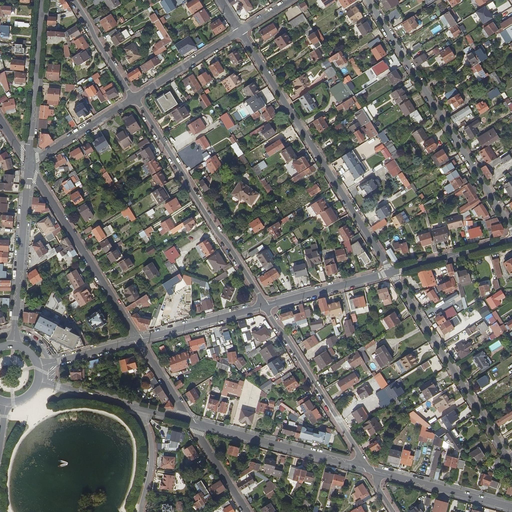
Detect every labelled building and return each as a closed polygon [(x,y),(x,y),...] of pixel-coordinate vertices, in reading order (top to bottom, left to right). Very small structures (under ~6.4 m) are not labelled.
[(72,12),(64,0),(60,0),(59,0),(65,10),(67,8),(69,12),(72,12)] [(105,0),(104,1),(110,11),(120,5),(116,0),(105,0)] [(166,0),(161,4),(166,12),(174,7),(169,0),(166,0)] [(202,7),(197,0),(194,0),(187,5),(192,13),(202,7)] [(247,0),(227,0),(228,0),(232,7),(235,5),(234,4),(239,0),(247,12),(253,9),(247,0)] [(395,6),(391,0),(388,0),(383,4),(388,11),(395,6)] [(412,5),(415,5),(414,0),(412,0),(408,1),(408,4),(400,6),(401,11),(412,9),(412,5)] [(479,16),(495,6),(496,8),(502,4),(499,0),(495,0),(476,12),(479,16)] [(308,7),(305,3),(303,4),(299,6),(302,10),(303,9),(304,11),(306,10),(306,9),(308,7)] [(8,7),(8,5),(0,5),(0,7),(0,16),(4,17),(5,15),(11,15),(11,8),(8,7)] [(347,13),(343,7),(336,12),(339,17),(347,13)] [(362,17),(359,13),(361,12),(357,7),(347,14),(352,23),(362,17)] [(210,20),(203,9),(193,16),(200,26),(210,20)] [(447,25),(450,29),(455,25),(457,24),(449,12),(445,14),(451,23),(447,25)] [(105,13),(92,20),(95,24),(100,21),(107,16),(105,13)] [(155,14),(155,13),(149,17),(153,23),(154,22),(159,20),(155,14)] [(292,30),(307,20),(302,13),(287,22),(292,30)] [(475,13),(471,15),(476,22),(480,20),(475,13)] [(107,16),(100,21),(107,31),(116,25),(110,15),(107,16)] [(419,26),(415,20),(416,20),(414,16),(407,20),(402,24),(408,33),(412,31),(413,32),(415,30),(414,29),(419,26)] [(402,24),(407,20),(405,17),(397,22),(399,25),(402,24)] [(506,28),(511,24),(511,18),(502,25),(503,28),(498,31),(499,33),(506,28)] [(225,29),(218,19),(210,24),(216,35),(225,29)] [(166,32),(159,20),(154,22),(165,39),(155,45),(157,47),(152,50),(156,56),(160,53),(166,49),(164,47),(172,42),(166,32)] [(491,20),(484,25),(485,28),(484,28),(481,30),(486,38),(498,31),(491,20)] [(373,32),(365,21),(356,26),(364,38),(373,32)] [(459,30),(460,29),(457,24),(455,25),(455,26),(450,29),(455,38),(459,35),(458,34),(460,33),(460,32),(459,30)] [(0,40),(8,41),(9,27),(0,25),(0,40)] [(265,41),(278,33),(273,25),(260,33),(265,41)] [(507,43),(511,40),(511,25),(501,33),(507,43)] [(80,34),(75,26),(66,31),(70,38),(74,37),(74,38),(80,34)] [(119,34),(116,29),(108,33),(111,39),(115,47),(130,38),(131,37),(128,34),(127,35),(124,36),(120,39),(118,35),(119,34)] [(323,38),(318,30),(315,33),(320,40),(323,38)] [(139,32),(135,35),(131,37),(130,38),(131,40),(136,37),(137,38),(141,35),(139,32)] [(292,44),(286,33),(275,40),(278,45),(280,44),(283,49),(292,44)] [(322,46),(314,33),(304,39),(310,48),(307,49),(310,54),(322,46)] [(473,43),(469,35),(465,37),(470,45),(473,43)] [(179,52),(181,56),(185,53),(184,51),(194,45),(189,36),(188,37),(181,41),(174,45),(179,52)] [(82,37),(74,42),(72,43),(73,44),(75,43),(81,52),(85,49),(88,48),(82,37)] [(370,48),(380,42),(378,38),(368,44),(370,48)] [(452,45),(449,39),(445,42),(443,44),(446,49),(449,47),(452,45)] [(138,41),(133,44),(137,51),(142,47),(138,41)] [(129,57),(127,59),(130,63),(141,57),(137,51),(133,44),(124,49),(128,56),(129,57)] [(24,55),(24,49),(22,49),(22,45),(15,45),(14,54),(24,55)] [(175,55),(179,52),(174,45),(171,47),(175,55)] [(184,51),(185,53),(195,47),(194,45),(184,51)] [(386,55),(380,45),(372,51),(377,60),(386,55)] [(488,58),(486,54),(486,53),(483,47),(480,49),(479,46),(475,49),(476,51),(474,52),(480,62),(488,58)] [(439,53),(443,51),(441,48),(439,49),(437,47),(433,50),(436,55),(439,53)] [(455,57),(449,47),(446,49),(443,51),(439,53),(446,63),(455,57)] [(85,49),(81,52),(71,59),(72,63),(75,61),(79,67),(91,59),(85,49)] [(243,61),(236,50),(228,55),(235,66),(243,61)] [(348,63),(342,53),(345,52),(344,50),(331,58),(333,62),(336,61),(339,67),(341,66),(342,67),(348,63)] [(317,55),(314,51),(310,54),(315,62),(319,59),(317,55)] [(474,52),(467,56),(474,67),(480,62),(474,52)] [(141,68),(144,74),(160,64),(159,62),(163,59),(160,54),(156,57),(140,67),(141,68)] [(419,65),(427,60),(424,54),(413,61),(417,67),(419,66),(419,65)] [(11,70),(24,70),(24,62),(11,61),(11,70)] [(388,70),(384,62),(383,62),(382,61),(375,66),(379,74),(377,75),(378,77),(383,73),(384,75),(386,73),(385,72),(388,70)] [(489,75),(480,62),(474,67),(475,69),(481,78),(482,79),(489,75)] [(223,72),(217,63),(209,68),(214,77),(223,72)] [(59,65),(48,64),(47,78),(51,79),(51,80),(58,81),(59,65)] [(340,73),(335,65),(326,71),(331,79),(340,73)] [(140,67),(127,75),(131,81),(141,75),(138,70),(141,68),(140,67)] [(481,78),(475,69),(472,71),(477,80),(481,78)] [(6,76),(5,74),(5,72),(5,71),(0,74),(0,81),(6,90),(9,89),(6,76)] [(392,87),(402,81),(396,71),(392,73),(386,77),(392,87)] [(16,75),(15,82),(25,83),(25,74),(22,74),(22,73),(16,72),(16,75)] [(99,76),(96,72),(90,76),(93,80),(99,76)] [(501,82),(494,72),(489,75),(491,79),(493,77),(496,82),(498,84),(501,82)] [(211,81),(206,73),(198,78),(203,86),(211,81)] [(236,79),(233,74),(229,76),(224,79),(231,89),(240,83),(237,78),(236,79)] [(200,87),(193,75),(183,82),(187,88),(188,90),(192,88),(194,91),(200,87)] [(310,85),(304,75),(294,82),(297,87),(295,88),(298,93),(310,85)] [(346,83),(344,81),(331,89),(340,105),(343,104),(354,97),(349,88),(346,83)] [(258,92),(252,82),(242,88),(248,97),(258,92)] [(101,93),(106,101),(108,99),(109,100),(119,94),(118,93),(120,92),(117,87),(115,88),(112,83),(104,88),(104,86),(99,90),(101,93)] [(101,104),(106,101),(101,93),(99,90),(96,85),(93,87),(92,86),(85,91),(89,97),(92,96),(92,97),(96,95),(101,104)] [(194,91),(197,96),(199,95),(204,92),(200,87),(194,91)] [(48,105),(58,106),(59,90),(48,88),(47,99),(48,99),(48,105)] [(491,101),(499,96),(502,102),(504,101),(496,88),(487,94),(491,101)] [(407,99),(408,99),(402,89),(391,95),(397,105),(398,105),(407,99)] [(456,96),(452,90),(444,95),(448,101),(456,96)] [(316,107),(308,93),(299,99),(307,113),(316,107)] [(175,105),(168,94),(157,101),(164,112),(175,105)] [(211,105),(214,103),(208,94),(205,95),(211,105)] [(454,110),(464,103),(458,94),(456,96),(448,101),(447,101),(454,110)] [(208,107),(211,105),(205,95),(201,97),(205,103),(208,107)] [(74,108),(83,102),(80,97),(71,102),(74,108)] [(265,107),(259,97),(254,100),(260,110),(265,107)] [(346,110),(354,105),(356,107),(357,107),(360,111),(362,109),(356,99),(354,97),(343,104),(340,105),(337,108),(339,111),(344,108),(346,110)] [(415,112),(407,99),(398,105),(406,118),(410,115),(415,112)] [(0,108),(4,115),(6,113),(5,111),(9,110),(15,109),(13,101),(3,104),(4,106),(2,107),(2,108),(0,108)] [(480,114),(489,109),(487,106),(485,103),(483,104),(482,102),(475,106),(477,108),(475,109),(478,114),(480,113),(480,114)] [(268,122),(276,117),(273,112),(274,111),(270,104),(265,107),(268,112),(264,115),(268,122)] [(462,118),(472,113),(471,112),(475,109),(471,104),(467,106),(468,107),(451,117),(455,123),(462,118)] [(88,113),(83,105),(74,110),(79,118),(88,113)] [(39,120),(51,121),(52,119),(52,118),(47,118),(47,115),(52,116),(52,110),(47,109),(48,107),(40,106),(39,120)] [(182,106),(167,115),(173,125),(188,115),(182,106)] [(370,122),(362,109),(360,111),(355,114),(360,123),(350,129),(353,133),(358,130),(363,127),(366,125),(370,122)] [(261,116),(258,111),(256,113),(252,115),(254,120),(261,116)] [(422,121),(417,111),(415,112),(410,115),(411,118),(414,116),(418,123),(422,121)] [(226,113),(219,117),(223,123),(227,130),(231,128),(231,124),(229,120),(230,119),(226,113)] [(461,127),(475,119),(472,113),(462,118),(465,122),(460,125),(461,127)] [(69,114),(65,117),(72,127),(76,125),(69,114)] [(327,127),(324,121),(326,120),(324,116),(313,122),(320,132),(327,127)] [(132,117),(123,123),(127,129),(127,130),(131,135),(140,129),(132,117)] [(188,126),(190,130),(192,133),(194,136),(205,129),(199,119),(188,126)] [(51,124),(51,121),(39,120),(39,128),(46,128),(46,123),(51,124)] [(479,134),(475,128),(481,124),(478,120),(464,129),(471,139),(479,134)] [(209,131),(218,125),(216,122),(207,128),(209,131)] [(378,135),(370,122),(366,125),(370,133),(368,135),(371,139),(378,135)] [(266,139),(275,134),(268,123),(252,133),(254,135),(264,129),(265,130),(266,129),(267,130),(262,132),(266,139)] [(366,140),(363,135),(366,133),(363,127),(358,130),(359,131),(355,134),(361,144),(366,140)] [(428,139),(421,129),(412,134),(419,145),(428,139)] [(487,147),(499,139),(493,129),(477,139),(484,149),(487,147)] [(132,137),(131,135),(127,130),(125,132),(124,131),(115,136),(123,149),(132,144),(129,138),(132,137)] [(43,148),(53,142),(48,135),(40,135),(40,139),(39,146),(43,148)] [(209,146),(203,136),(195,141),(196,144),(197,144),(199,143),(203,150),(209,146)] [(109,145),(104,137),(100,139),(96,141),(93,144),(98,152),(109,145)] [(140,150),(150,144),(146,139),(137,145),(140,150)] [(267,159),(285,148),(280,140),(274,144),(273,143),(264,148),(267,153),(265,154),(267,159)] [(437,149),(432,140),(424,145),(429,153),(437,149)] [(82,148),(84,152),(86,155),(93,151),(88,143),(82,148)] [(397,154),(391,144),(386,147),(392,157),(397,154)] [(82,148),(81,146),(69,153),(72,158),(74,156),(76,160),(83,156),(82,154),(84,152),(82,148)] [(153,159),(154,158),(152,155),(153,155),(148,147),(141,152),(145,160),(143,161),(145,164),(153,159)] [(496,160),(487,147),(484,149),(480,152),(488,164),(496,160)] [(297,158),(290,148),(282,153),(289,163),(297,158)] [(449,162),(443,151),(431,158),(437,169),(449,162)] [(9,159),(5,152),(0,155),(0,161),(3,171),(12,169),(9,159)] [(345,162),(353,156),(351,152),(342,158),(345,162)] [(489,169),(501,161),(503,164),(511,159),(511,157),(507,152),(496,160),(488,164),(487,165),(489,169)] [(71,167),(63,153),(56,157),(59,161),(53,165),(56,169),(66,162),(69,166),(63,167),(58,168),(59,172),(63,171),(63,173),(69,171),(73,169),(71,167)] [(135,153),(129,157),(131,161),(138,157),(135,153)] [(360,164),(355,155),(353,156),(345,162),(344,162),(346,165),(347,167),(349,171),(349,170),(359,164),(360,164)] [(216,160),(213,157),(206,161),(209,165),(206,166),(211,174),(217,170),(216,169),(218,168),(217,166),(218,165),(216,160)] [(300,173),(310,166),(305,157),(294,164),(300,173)] [(156,163),(153,159),(145,164),(144,165),(151,175),(152,176),(160,171),(162,170),(161,169),(159,165),(157,166),(156,163)] [(390,172),(398,167),(394,160),(386,166),(390,172)] [(206,166),(209,165),(206,161),(202,164),(194,168),(196,172),(203,167),(203,168),(206,166)] [(261,171),(268,167),(264,161),(258,165),(261,171)] [(456,165),(454,162),(440,170),(444,177),(445,176),(455,170),(453,167),(456,165)] [(293,183),(306,175),(307,175),(318,168),(316,164),(286,182),(286,183),(287,183),(288,184),(292,181),(293,183)] [(365,174),(359,164),(349,170),(351,174),(352,173),(354,176),(353,177),(355,180),(365,174)] [(261,171),(258,165),(252,168),(257,176),(260,175),(263,173),(261,171)] [(493,176),(486,166),(481,169),(488,179),(493,176)] [(398,176),(402,173),(398,167),(390,172),(394,179),(398,176)] [(459,178),(455,170),(445,176),(450,184),(459,178)] [(163,176),(160,171),(152,176),(151,177),(159,188),(162,186),(167,183),(162,177),(163,176)] [(102,175),(101,175),(109,187),(110,187),(114,184),(111,180),(110,178),(106,172),(102,175)] [(402,173),(398,176),(406,189),(410,186),(405,178),(403,175),(402,173)] [(13,184),(13,176),(5,175),(5,183),(11,184),(13,184)] [(65,176),(53,184),(56,188),(61,184),(68,180),(66,178),(65,176)] [(204,192),(208,189),(204,184),(210,180),(208,177),(198,183),(204,192)] [(450,184),(444,188),(448,195),(466,183),(464,179),(461,181),(459,178),(450,184)] [(68,180),(61,184),(64,188),(67,193),(75,188),(72,184),(69,179),(68,180)] [(124,182),(122,179),(118,182),(114,184),(118,191),(119,192),(121,190),(119,185),(124,182)] [(378,188),(376,184),(373,179),(360,187),(362,191),(365,189),(368,195),(378,188)] [(11,191),(11,184),(5,183),(1,183),(0,191),(11,191)] [(114,184),(110,187),(114,194),(118,191),(114,184)] [(259,194),(244,185),(244,186),(240,184),(236,190),(237,190),(233,196),(241,201),(242,199),(252,205),(259,194)] [(455,194),(456,199),(460,197),(460,195),(463,194),(464,195),(469,204),(477,199),(475,196),(478,194),(476,190),(474,189),(475,188),(474,187),(472,188),(470,184),(455,194)] [(272,190),(269,185),(268,185),(264,188),(267,192),(268,193),(272,190)] [(311,197),(320,191),(316,185),(312,187),(307,190),(311,197)] [(159,205),(168,199),(164,192),(165,191),(162,186),(159,188),(151,193),(159,205)] [(80,191),(77,192),(69,197),(75,205),(82,201),(80,197),(83,195),(80,191)] [(50,211),(48,208),(44,208),(45,204),(38,204),(39,198),(33,198),(32,209),(35,209),(35,212),(41,212),(41,214),(44,213),(47,212),(50,211)] [(180,207),(176,199),(165,205),(170,213),(180,207)] [(329,209),(326,204),(325,204),(322,199),(311,206),(317,216),(320,214),(329,209)] [(463,206),(459,209),(460,214),(464,214),(469,211),(480,203),(478,200),(463,209),(463,206)] [(93,217),(85,205),(77,209),(85,222),(93,217)] [(391,215),(386,206),(376,212),(377,215),(379,219),(381,221),(384,219),(391,215)] [(488,216),(482,206),(471,212),(474,218),(477,216),(478,218),(482,216),(483,219),(488,216)] [(135,218),(129,207),(121,212),(124,217),(128,215),(131,220),(135,218)] [(338,221),(330,208),(329,209),(320,214),(328,228),(338,221)] [(465,217),(471,214),(469,211),(464,214),(460,214),(460,216),(462,220),(465,217)] [(280,232),(278,228),(281,227),(280,225),(293,216),(292,213),(285,217),(272,225),(273,227),(268,229),(274,239),(279,236),(278,233),(280,232)] [(12,227),(13,217),(2,216),(1,226),(12,227)] [(405,224),(402,218),(398,220),(397,216),(392,219),(398,229),(405,224)] [(462,220),(460,216),(446,220),(449,230),(463,226),(463,224),(462,221),(462,220)] [(53,227),(47,217),(37,223),(44,233),(53,227)] [(191,219),(190,218),(175,228),(176,230),(181,227),(182,228),(185,227),(185,228),(187,233),(189,231),(188,230),(196,224),(195,222),(195,221),(193,218),(192,218),(191,219)] [(254,233),(263,227),(258,218),(249,224),(254,233)] [(170,231),(175,228),(169,219),(160,225),(162,227),(166,233),(170,231)] [(387,224),(384,219),(381,221),(376,224),(379,229),(387,224)] [(502,235),(504,230),(497,219),(490,221),(491,222),(485,224),(490,239),(502,235)] [(44,233),(37,223),(36,224),(42,234),(44,233)] [(92,231),(94,234),(101,230),(99,226),(93,230),(92,231)] [(350,240),(354,237),(352,234),(351,235),(350,232),(346,226),(338,230),(340,235),(341,237),(345,243),(350,240)] [(94,234),(99,242),(111,235),(106,227),(101,230),(94,234)] [(153,230),(150,227),(143,231),(145,234),(146,235),(148,233),(153,230)] [(482,236),(480,227),(468,230),(470,239),(482,236)] [(449,241),(445,228),(432,232),(432,233),(436,245),(444,243),(444,242),(449,241)] [(436,245),(432,233),(418,237),(418,241),(421,240),(422,240),(424,246),(433,244),(433,245),(431,246),(433,254),(438,253),(436,245)] [(62,250),(71,245),(66,238),(61,241),(62,242),(60,244),(62,247),(61,248),(60,248),(62,250)] [(0,250),(8,251),(8,241),(0,240),(0,250)] [(112,248),(107,240),(100,244),(105,252),(112,248)] [(214,252),(206,240),(198,245),(206,257),(214,252)] [(351,246),(350,240),(345,243),(343,244),(344,248),(351,246)] [(49,259),(59,252),(62,250),(60,248),(55,251),(54,249),(53,249),(50,251),(47,246),(44,248),(40,242),(32,247),(39,258),(45,254),(49,259)] [(371,262),(358,242),(351,246),(355,256),(357,254),(364,267),(371,262)] [(407,247),(408,247),(407,242),(400,245),(399,243),(394,244),(395,250),(402,248),(404,254),(409,253),(407,247)] [(72,257),(77,254),(71,245),(62,250),(59,252),(61,257),(66,254),(65,253),(66,252),(68,251),(70,254),(72,257)] [(179,256),(172,245),(162,251),(158,254),(158,255),(171,274),(173,278),(180,274),(173,264),(175,263),(173,260),(179,256)] [(253,250),(256,254),(263,249),(265,248),(261,245),(256,249),(256,248),(253,250)] [(306,251),(307,255),(318,252),(316,245),(311,246),(312,249),(306,251)] [(115,249),(106,255),(111,263),(120,258),(115,249)] [(399,263),(391,249),(386,252),(392,262),(397,264),(399,263)] [(270,258),(265,250),(256,257),(263,267),(271,262),(272,261),(270,258)] [(347,260),(346,257),(347,257),(345,250),(335,252),(336,258),(337,263),(347,260)] [(315,265),(321,263),(318,252),(307,255),(306,255),(310,268),(315,267),(315,265)] [(226,266),(226,265),(218,253),(207,259),(207,260),(206,261),(211,270),(213,269),(215,273),(222,268),(226,266)] [(128,257),(118,263),(124,273),(134,267),(128,257)] [(337,263),(336,258),(324,262),(328,275),(340,272),(337,263)] [(359,268),(355,258),(350,259),(352,264),(352,265),(354,270),(359,268)] [(503,281),(498,263),(500,263),(499,259),(492,260),(498,280),(498,282),(503,281)] [(272,264),(271,262),(263,267),(265,270),(271,266),(270,265),(272,264)] [(159,274),(152,263),(143,269),(150,280),(159,274)] [(225,272),(232,267),(230,263),(226,265),(226,266),(222,268),(224,272),(225,272)] [(454,273),(452,264),(447,265),(449,275),(450,274),(450,276),(455,275),(454,273)] [(307,275),(305,265),(292,268),(295,278),(307,275)] [(267,273),(272,281),(278,277),(273,269),(267,273)] [(35,270),(27,275),(32,285),(34,284),(36,288),(43,284),(35,270)] [(74,290),(84,284),(75,270),(66,276),(71,285),(69,286),(73,291),(74,290)] [(437,285),(430,270),(421,272),(426,287),(430,285),(432,288),(437,285)] [(471,280),(468,270),(462,272),(462,271),(454,273),(455,275),(458,287),(459,290),(460,293),(464,310),(467,308),(464,297),(465,297),(462,286),(461,283),(471,280)] [(227,274),(225,272),(224,272),(216,278),(217,280),(227,274)] [(263,287),(272,281),(267,273),(258,278),(263,287)] [(180,280),(178,276),(170,280),(172,285),(180,280)] [(0,289),(10,291),(11,281),(0,279),(0,289)] [(457,290),(452,280),(449,281),(450,283),(438,288),(439,292),(442,291),(444,296),(457,290)] [(207,283),(201,281),(201,286),(200,287),(209,290),(207,283)] [(125,295),(129,301),(138,295),(132,285),(124,290),(127,294),(125,295)] [(490,291),(488,285),(479,287),(481,296),(489,294),(489,292),(490,291)] [(233,289),(226,286),(221,297),(228,301),(233,289)] [(87,292),(88,291),(86,287),(73,295),(77,300),(69,305),(73,312),(80,307),(92,300),(89,296),(87,292)] [(427,295),(431,301),(434,299),(437,304),(440,302),(431,288),(425,290),(428,294),(427,295)] [(391,303),(387,289),(377,291),(380,299),(382,298),(384,305),(391,303)] [(430,301),(424,290),(415,294),(420,305),(430,301)] [(499,302),(505,298),(501,291),(486,300),(492,309),(501,304),(499,302)] [(129,301),(131,305),(140,299),(138,295),(129,301)] [(2,308),(9,308),(9,299),(0,297),(0,302),(2,303),(2,308)] [(125,308),(128,312),(141,303),(144,309),(149,306),(143,297),(140,299),(131,305),(125,308)] [(364,301),(363,297),(349,300),(351,309),(353,310),(366,306),(364,301)] [(327,305),(325,298),(318,300),(322,314),(324,313),(325,316),(328,315),(328,314),(329,313),(327,305)] [(201,305),(203,311),(212,309),(210,302),(212,302),(211,299),(209,300),(201,302),(201,305)] [(195,305),(193,305),(195,313),(202,311),(200,305),(201,305),(201,302),(200,301),(199,300),(194,302),(195,305)] [(292,312),(292,316),(294,318),(295,322),(296,322),(306,319),(302,304),(298,305),(299,311),(301,311),(301,313),(293,315),(292,312)] [(331,304),(327,305),(329,313),(330,318),(343,314),(340,304),(332,306),(331,304)] [(154,318),(157,319),(163,306),(160,305),(154,318)] [(490,314),(486,308),(479,312),(483,319),(490,314)] [(106,322),(99,311),(95,314),(93,312),(91,314),(92,315),(86,319),(93,330),(106,322)] [(449,320),(444,311),(441,312),(447,321),(449,320)] [(23,322),(36,323),(40,316),(41,312),(34,312),(34,313),(23,312),(23,322)] [(292,316),(292,312),(279,315),(280,319),(281,321),(292,317),(292,319),(294,318),(292,316)] [(400,322),(394,312),(383,318),(390,329),(400,322)] [(441,312),(436,314),(437,317),(435,318),(440,326),(447,321),(441,312)] [(144,331),(147,330),(149,320),(139,320),(139,319),(140,318),(137,314),(131,317),(139,329),(144,331)] [(504,334),(499,327),(493,317),(491,314),(485,318),(487,320),(490,318),(491,321),(489,322),(491,326),(490,327),(497,338),(504,334)] [(503,325),(496,314),(493,317),(499,327),(503,325)] [(36,323),(33,329),(39,333),(43,336),(49,325),(55,329),(57,324),(51,321),(52,319),(47,316),(46,319),(40,316),(36,323)] [(335,319),(331,320),(332,324),(334,329),(336,329),(336,328),(340,327),(339,324),(336,325),(335,319)] [(347,338),(355,333),(353,326),(352,326),(350,320),(346,321),(347,325),(344,326),(346,334),(347,337),(347,338)] [(457,327),(452,320),(440,327),(445,335),(449,332),(450,333),(454,330),(454,329),(457,327)] [(499,327),(504,334),(508,332),(507,331),(511,329),(511,330),(511,320),(506,324),(507,325),(505,327),(503,325),(499,327)] [(322,328),(321,322),(310,323),(311,331),(315,330),(315,329),(322,328)] [(488,328),(484,322),(478,326),(476,327),(478,330),(480,333),(488,328)] [(49,325),(43,336),(49,342),(57,354),(84,347),(76,343),(80,336),(70,331),(71,329),(67,327),(66,329),(57,324),(55,329),(49,325)] [(478,330),(476,327),(475,324),(467,329),(470,335),(478,330)] [(264,328),(256,333),(254,334),(257,338),(260,343),(270,337),(264,328)] [(459,335),(463,341),(469,336),(465,330),(459,335)] [(333,347),(337,344),(335,337),(335,334),(325,340),(329,346),(332,344),(333,347)] [(337,344),(341,342),(347,338),(347,337),(346,334),(344,334),(344,337),(340,338),(339,336),(335,337),(337,344)] [(304,341),(302,342),(307,351),(314,346),(319,343),(314,335),(311,337),(309,338),(307,339),(304,341)] [(205,347),(203,339),(188,343),(190,348),(191,351),(198,349),(198,352),(202,351),(201,348),(205,347)] [(375,343),(373,340),(363,346),(365,349),(375,343)] [(491,352),(502,346),(499,340),(488,346),(491,352)] [(276,358),(278,357),(270,344),(261,350),(269,363),(276,358)] [(470,354),(468,350),(473,348),(471,344),(466,347),(465,345),(463,346),(462,344),(458,347),(459,348),(456,350),(461,358),(463,358),(470,354)] [(383,358),(389,354),(383,345),(375,350),(378,356),(381,354),(383,358)] [(259,351),(258,348),(250,353),(246,355),(248,358),(258,352),(259,351)] [(331,348),(330,348),(327,350),(325,352),(327,355),(329,358),(331,357),(335,354),(331,348)] [(356,350),(365,363),(368,361),(360,348),(356,350)] [(174,372),(177,371),(183,369),(188,368),(185,359),(189,357),(188,352),(187,350),(167,356),(171,373),(174,372)] [(269,363),(261,350),(259,351),(258,352),(266,365),(267,364),(269,363)] [(360,363),(362,365),(364,364),(365,363),(356,350),(355,351),(361,360),(360,360),(357,356),(351,360),(350,358),(347,360),(348,361),(346,363),(349,367),(351,365),(352,368),(360,363)] [(191,352),(188,352),(189,357),(192,366),(199,362),(196,354),(193,355),(192,351),(191,352)] [(490,366),(484,357),(486,356),(483,351),(473,357),(482,371),(490,366)] [(234,352),(227,353),(228,362),(231,362),(231,363),(233,362),(239,369),(246,363),(241,357),(235,357),(234,352)] [(325,352),(313,359),(320,369),(331,362),(329,358),(327,355),(325,352)] [(411,353),(398,361),(405,371),(418,363),(416,360),(417,358),(416,356),(413,355),(411,353)] [(393,359),(389,354),(383,358),(381,354),(378,356),(375,358),(381,367),(393,359)] [(348,355),(330,367),(333,371),(341,367),(340,365),(346,361),(345,360),(349,357),(348,355)] [(137,368),(134,357),(121,362),(124,372),(137,368)] [(279,362),(276,358),(269,363),(267,364),(274,376),(283,370),(280,365),(279,366),(277,363),(279,362)] [(100,365),(98,359),(87,362),(89,368),(100,365)] [(229,367),(229,366),(219,363),(217,362),(216,368),(228,372),(229,367)] [(395,375),(390,366),(385,369),(391,378),(395,375)] [(256,369),(243,376),(245,378),(257,371),(256,369)] [(87,379),(88,370),(71,370),(71,380),(84,380),(84,379),(87,379)] [(207,376),(208,372),(195,371),(194,379),(205,380),(205,375),(207,376)] [(155,388),(159,385),(151,372),(147,375),(155,388)] [(298,386),(290,372),(273,383),(275,385),(282,381),(289,391),(298,386)] [(383,377),(380,372),(376,375),(374,376),(377,381),(383,377)] [(354,373),(346,378),(351,386),(359,381),(354,373)] [(490,384),(485,376),(477,381),(482,388),(490,384)] [(351,386),(346,378),(338,383),(343,391),(351,386)] [(397,380),(389,385),(390,388),(391,387),(395,394),(389,397),(392,402),(397,399),(398,398),(397,397),(405,392),(397,380)] [(174,385),(177,389),(183,386),(180,381),(174,385)] [(427,401),(439,393),(431,381),(420,388),(422,393),(424,396),(427,401)] [(227,392),(241,396),(244,383),(240,382),(239,386),(229,383),(225,382),(223,391),(227,392)] [(275,385),(273,383),(267,387),(262,390),(267,394),(269,392),(267,391),(276,385),(275,385)] [(189,384),(180,390),(183,394),(192,388),(189,384)] [(255,388),(250,384),(247,388),(251,392),(255,388)] [(165,401),(168,399),(159,385),(155,388),(154,389),(160,399),(162,397),(165,401)] [(365,398),(372,393),(367,386),(356,392),(360,398),(364,396),(365,398)] [(383,388),(376,393),(384,405),(380,407),(381,409),(392,403),(392,402),(389,397),(383,388)] [(193,389),(185,395),(191,404),(200,399),(193,389)] [(453,405),(446,394),(433,402),(437,408),(443,404),(446,409),(453,405)] [(211,396),(210,400),(208,408),(211,409),(211,410),(216,411),(219,402),(213,401),(214,396),(211,396)] [(221,396),(220,402),(217,413),(219,413),(219,412),(225,414),(228,404),(230,398),(226,397),(221,396)] [(305,413),(315,407),(312,403),(311,404),(310,402),(308,400),(306,396),(298,401),(300,405),(299,405),(305,413)] [(174,408),(168,399),(165,401),(167,404),(165,408),(173,410),(174,408)] [(255,413),(255,414),(259,415),(259,412),(260,412),(260,413),(262,414),(264,413),(264,414),(271,416),(274,406),(274,402),(270,401),(269,406),(267,406),(267,405),(258,403),(255,413)] [(295,411),(282,402),(280,404),(298,417),(301,416),(298,411),(297,413),(295,411)] [(322,418),(315,407),(305,413),(304,414),(307,418),(307,419),(309,417),(314,424),(322,418)] [(352,413),(359,424),(367,418),(361,408),(352,413)] [(242,410),(239,421),(240,422),(243,423),(244,422),(247,423),(248,425),(251,425),(253,424),(255,414),(255,413),(242,410)] [(457,415),(454,410),(444,417),(445,419),(444,420),(446,424),(447,423),(449,425),(450,425),(450,426),(452,425),(452,423),(456,421),(454,417),(457,415)] [(511,411),(497,421),(499,426),(511,417),(511,411)] [(367,428),(372,435),(382,429),(375,417),(363,425),(366,429),(367,428)] [(281,432),(295,436),(295,437),(300,438),(302,429),(303,426),(298,425),(297,428),(283,425),(281,432)] [(328,444),(332,429),(321,426),(319,433),(307,430),(307,428),(305,427),(303,426),(302,429),(300,438),(312,441),(313,440),(324,443),(328,444)] [(425,438),(435,441),(436,436),(434,434),(426,428),(423,426),(420,440),(424,441),(425,438)] [(445,435),(445,434),(439,438),(441,439),(443,438),(446,436),(454,449),(457,451),(460,449),(454,439),(458,436),(455,433),(457,431),(456,428),(445,435)] [(439,438),(445,434),(442,430),(434,434),(436,436),(439,438)] [(162,444),(162,451),(168,451),(168,448),(177,448),(181,434),(172,432),(170,440),(170,444),(162,444)] [(435,441),(433,445),(442,448),(444,441),(441,439),(439,438),(436,436),(435,441)] [(454,449),(446,436),(443,438),(446,443),(448,444),(449,445),(454,449)] [(376,451),(380,448),(375,442),(377,441),(376,441),(375,438),(368,442),(370,445),(369,446),(372,451),(375,448),(376,451)] [(191,462),(199,457),(191,446),(184,450),(191,462)] [(237,456),(239,448),(230,446),(228,454),(237,456)] [(485,456),(480,447),(469,454),(474,462),(485,456)] [(387,461),(399,464),(402,453),(390,450),(387,461)] [(409,456),(411,452),(404,450),(401,463),(411,466),(413,457),(409,456)] [(436,472),(437,469),(441,453),(436,451),(431,470),(436,472)] [(455,468),(457,459),(447,456),(445,465),(455,468)] [(164,463),(162,463),(161,463),(161,468),(175,468),(175,458),(164,457),(164,463)] [(281,476),(283,470),(279,469),(278,471),(274,470),(275,468),(276,462),(266,459),(264,467),(267,468),(265,473),(270,475),(270,474),(277,475),(281,476)] [(459,460),(456,468),(463,470),(465,462),(461,460),(459,460)] [(306,472),(307,471),(292,467),(289,479),(297,481),(298,479),(299,480),(299,483),(303,484),(304,481),(306,472)] [(336,468),(331,467),(330,474),(324,472),(322,481),(321,487),(330,489),(334,475),(336,468)] [(314,474),(306,472),(304,481),(308,482),(308,484),(311,485),(314,474)] [(241,478),(240,479),(242,483),(250,478),(247,474),(246,475),(241,478)] [(164,484),(163,483),(161,483),(160,489),(172,491),(175,477),(164,475),(163,480),(164,481),(164,484)] [(344,477),(334,475),(330,489),(328,498),(331,499),(335,484),(342,486),(344,477)] [(482,484),(490,486),(491,480),(489,480),(490,477),(487,476),(480,475),(478,485),(482,486),(482,484)] [(237,486),(243,494),(250,490),(247,486),(254,482),(250,477),(250,478),(242,483),(237,486)] [(200,494),(193,498),(194,500),(196,503),(209,495),(207,491),(201,481),(197,484),(202,492),(200,494)] [(264,490),(267,495),(273,491),(277,488),(276,485),(275,484),(271,481),(266,485),(268,487),(264,490)] [(225,490),(220,482),(212,487),(207,491),(209,495),(212,498),(225,490)] [(353,494),(356,499),(359,497),(361,500),(355,503),(357,507),(363,503),(371,498),(365,488),(363,489),(361,485),(354,489),(356,492),(353,494)] [(273,491),(267,495),(269,499),(275,495),(273,491)] [(205,504),(212,499),(212,498),(209,495),(196,503),(189,508),(190,510),(191,511),(193,511),(197,510),(196,509),(205,504)] [(379,499),(376,495),(371,498),(363,503),(366,507),(379,499)] [(306,508),(309,511),(312,508),(310,507),(311,504),(306,500),(302,505),(306,508)] [(445,511),(448,504),(436,501),(433,511),(445,511)] [(234,511),(228,502),(221,506),(224,511),(234,511)]
